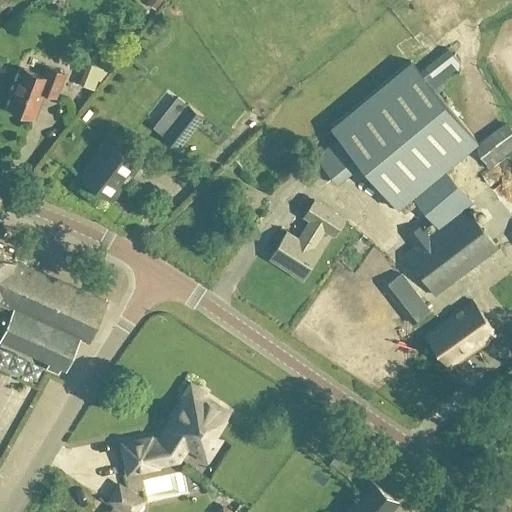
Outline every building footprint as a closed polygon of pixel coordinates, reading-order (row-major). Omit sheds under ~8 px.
[(338,139),(316,157),(339,185),(361,167),(397,210),(412,198),(446,171),(437,160),(471,131),(511,97),(511,64),(481,28),(463,7),(377,81),(327,125),(330,129),(338,138),(339,139),(338,139)] [(99,92),(108,71),(92,64),(84,86),(99,92)] [(8,110),(20,114),(33,120),(43,94),(55,98),(64,75),(47,68),(43,78),(21,70),(12,95),(14,95),(8,110)] [(203,118),(187,106),(162,137),(178,150),(203,118)] [(476,150),(492,171),(511,155),(511,127),(510,125),(476,150)] [(111,202),(138,168),(106,143),(79,178),(111,202)] [(473,206),(446,171),(412,198),(439,232),(430,238),(422,228),(408,239),(416,249),(405,258),(435,299),(499,252),(468,210),(473,206)] [(334,236),(343,221),(313,202),(304,217),(310,221),(298,241),(286,233),(270,259),(302,279),(318,254),(312,249),(324,230),(334,236)] [(0,343),(0,342),(32,270),(0,255),(0,343)] [(89,342),(104,309),(106,304),(107,305),(108,304),(32,270),(0,342),(66,372),(67,370),(65,370),(79,339),(90,344),(91,342),(89,342)] [(400,276),(383,289),(412,327),(430,314),(400,276)] [(449,369),(497,335),(472,300),(424,334),(449,369)] [(150,439),(121,445),(127,475),(156,469),(156,467),(177,462),(186,449),(206,462),(221,440),(214,436),(228,414),(203,397),(204,395),(190,385),(181,400),(184,401),(167,427),(169,428),(162,439),(151,441),(150,439)] [(124,484),(111,502),(125,511),(142,511),(149,501),(124,484)] [(373,485),(351,511),(389,511),(397,503),(373,485)]
